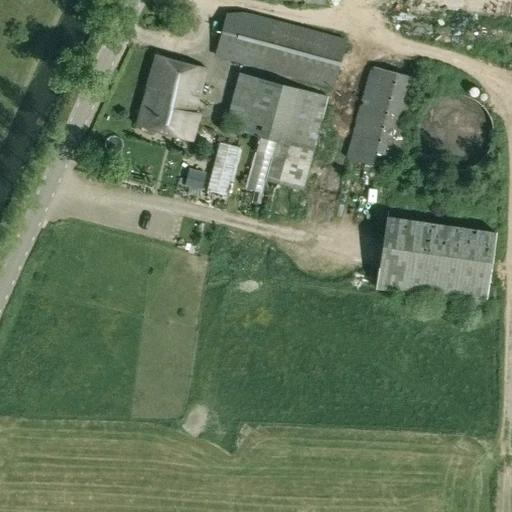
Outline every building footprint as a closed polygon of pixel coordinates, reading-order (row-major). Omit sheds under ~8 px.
[(270,19),(228,7),(224,20),(215,57),(334,88),(346,39),(270,19)] [(383,29),(401,30),(402,17),(383,17),(383,29)] [(206,70),(156,56),(137,124),(190,139),(197,114),(194,113),(206,70)] [(422,79),(413,77),(399,73),(370,66),(346,158),(398,173),(422,79)] [(328,96),(238,73),(224,129),(258,137),(276,142),(273,152),(265,181),(303,191),(328,96)] [(492,138),(492,129),(491,123),(489,117),(486,111),(482,106),(477,102),(472,99),(468,97),(462,95),(456,94),(451,94),(447,95),(443,96),(438,98),(434,100),(430,103),(425,108),(423,111),(419,117),(417,123),(416,130),(416,132),(416,137),(417,141),(418,146),(421,152),(425,158),(430,162),(435,166),(441,169),(447,171),(453,171),(459,170),(465,169),(472,167),(477,164),(481,160),(485,155),(488,150),(491,144),(492,138)] [(205,173),(189,169),(186,185),(190,186),(201,189),(205,173)] [(386,218),(377,285),(485,299),(494,232),(386,218)]
